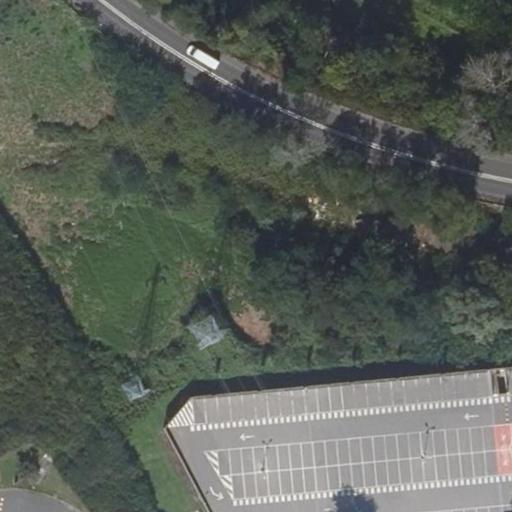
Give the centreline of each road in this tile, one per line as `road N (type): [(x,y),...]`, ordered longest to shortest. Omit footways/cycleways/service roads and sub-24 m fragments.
road 1 (secondary): [(92,0),(167,56),(274,111),(371,152),(511,190)]
road 2 (secondary): [(511,168),(379,135),(291,99),(199,51),(130,0)]
